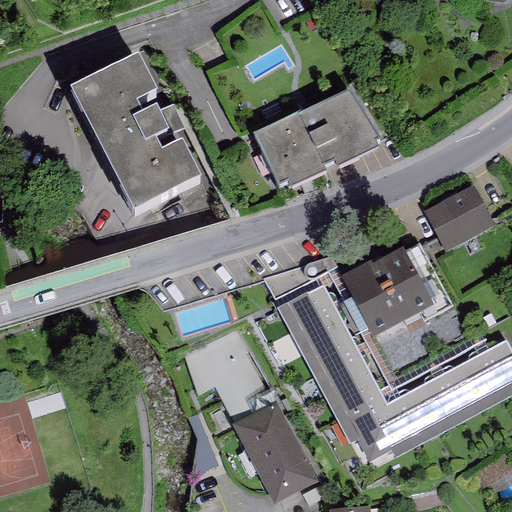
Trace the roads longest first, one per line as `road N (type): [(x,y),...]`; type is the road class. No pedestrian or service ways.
road 1 (residential): [(0,312),(363,203),(466,155),(511,122)]
road 2 (unknown): [(213,0),(48,60),(86,178)]
